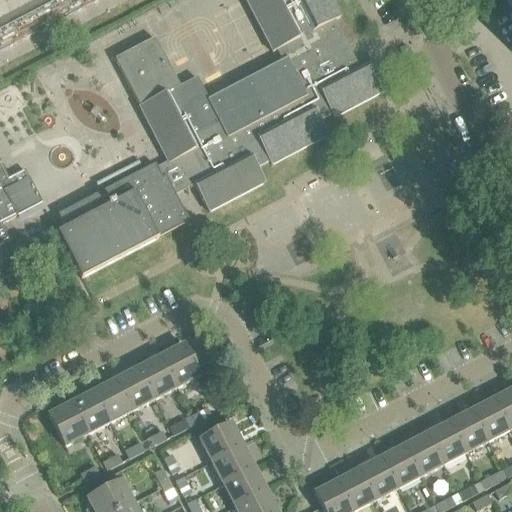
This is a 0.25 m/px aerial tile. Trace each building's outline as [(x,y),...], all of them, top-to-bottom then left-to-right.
[(0,0),(0,54),(103,0),(0,0)] [(389,91),(374,63),(359,71),(334,23),(340,20),(329,0),(243,0),(272,55),(276,53),(282,64),(272,69),(273,69),(208,103),(196,80),(178,90),(168,71),(169,70),(154,41),(114,62),(139,110),(167,165),(156,171),(171,199),(174,197),(194,187),(208,214),(264,185),(256,171),(269,164),(270,167),(326,138),(319,124),(331,117),(333,120),(389,91)] [(0,247),(9,242),(1,226),(41,205),(24,172),(8,181),(0,165),(0,247)] [(154,167),(94,199),(58,218),(65,231),(57,235),(81,281),(158,241),(156,238),(187,222),(174,197),(171,199),(156,171),(154,167)] [(161,359),(177,391),(200,379),(183,348),(161,359)] [(154,403),(177,391),(161,359),(138,371),(154,403)] [(132,414),(154,403),(138,371),(115,383),(132,414)] [(109,426),(132,414),(115,383),(93,395),(109,426)] [(510,433),(511,432),(511,392),(494,402),(510,433)] [(87,438),(109,426),(93,395),(70,407),(87,438)] [(488,445),(510,433),(494,402),(471,414),(488,445)] [(87,438),(70,407),(47,419),(64,450),(87,438)] [(197,426),(210,419),(206,411),(192,418),(197,426)] [(465,457),(488,445),(471,414),(449,426),(465,457)] [(174,438),(187,430),(183,423),(169,430),(174,438)] [(209,466),(242,449),(230,426),(198,443),(209,466)] [(442,468),(465,457),(449,426),(426,437),(442,468)] [(150,450),(166,442),(162,434),(146,442),(150,450)] [(419,480),(442,468),(426,437),(403,449),(419,480)] [(128,462),(143,454),(138,446),(124,453),(128,462)] [(209,466),(221,488),(254,471),(242,449),(209,466)] [(397,492),(419,480),(403,449),(381,461),(397,492)] [(105,474),(119,467),(115,458),(101,465),(105,474)] [(163,462),(171,476),(178,472),(171,458),(163,462)] [(374,504),(397,492),(381,461),(358,473),(374,504)] [(507,481),(511,477),(511,468),(503,473),(507,481)] [(84,485),(97,478),(93,470),(79,476),(84,485)] [(221,488),(233,511),(265,494),(254,471),(221,488)] [(161,491),(169,487),(161,472),(153,476),(161,491)] [(349,511),(357,511),(374,504),(358,473),(335,485),(349,511)] [(485,492),(499,485),(495,477),(480,484),(485,492)] [(175,484),(183,499),(190,495),(183,481),(175,484)] [(120,511),(131,507),(119,484),(86,501),(91,511),(120,511)] [(313,496),(321,511),(349,511),(335,485),(313,496)] [(169,487),(161,491),(169,506),(177,502),(169,487)] [(511,492),(509,487),(494,494),(498,502),(511,494),(511,492)] [(462,504),(477,496),(473,488),(458,496),(462,504)] [(233,511),(274,511),(265,494),(233,511)] [(486,498),(472,505),(475,511),(478,511),(491,506),(486,498)] [(437,511),(445,511),(454,508),(450,500),(436,507),(437,511)] [(187,506),(189,511),(198,511),(194,503),(187,506)]
